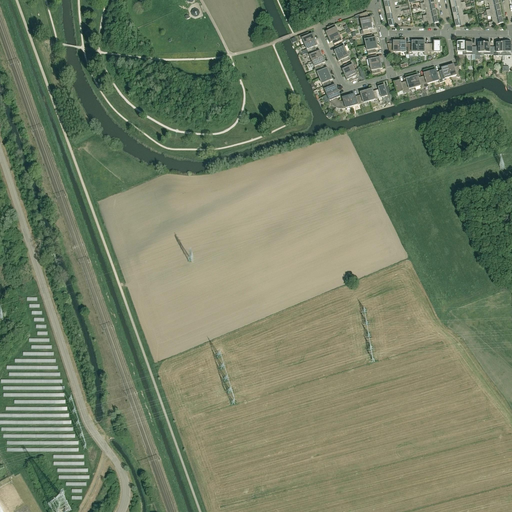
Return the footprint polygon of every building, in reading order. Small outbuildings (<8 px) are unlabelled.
[(395,6),(394,2),(398,2),(397,0),(395,0),(384,2),(385,9),(395,6)] [(461,5),(460,0),(450,3),(452,9),(466,6),(465,4),(461,5)] [(436,11),(435,4),(421,7),(421,9),(425,9),(426,13),(436,11)] [(501,11),(499,5),(489,7),(490,11),(486,12),(487,14),(501,11)] [(396,11),(395,6),(385,9),(386,15),(400,12),(400,10),(396,11)] [(463,13),(462,9),(466,8),(466,6),(452,9),(453,15),(463,13)] [(437,17),(436,11),(426,13),(427,17),(423,18),(423,20),(437,17)] [(502,17),(501,11),(487,14),(487,16),(491,15),(492,19),(502,17)] [(372,24),(371,18),(369,19),(367,12),(359,15),(362,26),(372,24)] [(398,19),(397,15),(401,14),(400,12),(386,15),(388,21),(398,19)] [(464,17),(463,13),(453,15),(454,21),(468,18),(468,16),(464,17)] [(149,23),(149,24),(150,25),(152,26),(153,26),(154,26),(156,25),(157,24),(157,23),(158,22),(157,20),(157,19),(155,18),(154,17),(152,17),(151,18),(150,19),(149,20),(149,22),(149,23)] [(439,23),(437,17),(423,20),(424,22),(428,21),(429,25),(439,23)] [(503,24),(502,17),(492,19),(493,23),(489,24),(489,27),(503,24)] [(466,25),(465,21),(469,20),(468,18),(454,21),(456,27),(466,25)] [(399,23),(398,19),(388,21),(389,27),(403,24),(403,22),(399,23)] [(371,30),(373,29),(372,24),(362,26),(363,31),(360,32),(361,35),(364,35),(372,33),(371,30)] [(338,34),(335,25),(327,28),(328,32),(326,33),(328,38),(338,34)] [(315,40),(312,35),(310,36),(309,33),(298,37),(300,41),(302,40),(305,45),(315,40)] [(342,42),(338,34),(328,38),(331,43),(333,42),(334,45),(342,42)] [(377,44),(375,38),(373,39),(372,35),(364,37),(366,46),(377,44)] [(305,45),(307,50),(302,52),(303,55),(306,54),(316,50),(315,47),(317,46),(315,40),(305,45)] [(400,53),(400,42),(394,42),(394,44),(387,44),(389,53),(400,53)] [(409,53),(409,44),(406,44),(406,42),(400,42),(400,53),(406,53),(405,55),(409,55),(409,53)] [(418,53),(418,42),(412,42),(412,44),(409,44),(409,53),(418,53)] [(428,56),(428,53),(428,44),(425,44),(425,42),(418,42),(418,53),(424,53),(424,56),(428,56)] [(442,52),(441,47),(440,47),(440,42),(434,42),(434,44),(428,44),(428,53),(440,53),(440,52),(442,52)] [(466,55),(466,53),(466,43),(465,42),(464,42),(463,42),(462,42),(460,42),(459,42),(458,42),(457,43),(457,52),(463,52),(463,55),(466,55)] [(472,49),(472,42),(466,42),(466,43),(466,53),(466,55),(472,55),(475,55),(475,49),(472,49)] [(511,45),(511,46),(511,43),(511,42),(510,42),(509,42),(507,42),(506,42),(504,42),(503,42),(502,43),(502,44),(502,53),(502,54),(502,56),(511,56),(511,53),(511,45)] [(347,52),(343,44),(335,47),(337,50),(334,51),(337,57),(347,52)] [(375,50),(378,49),(377,44),(366,46),(368,55),(376,53),(375,50)] [(484,56),(484,55),(484,44),(478,44),(478,49),(475,49),(475,55),(475,56),(484,56)] [(490,49),(490,44),(484,44),(484,55),(493,55),(493,49),(490,49)] [(502,44),(496,44),(496,49),(493,49),(493,55),(493,56),(502,56),(502,54),(502,53),(502,44)] [(322,57),(320,52),(317,53),(316,50),(306,54),(307,58),(310,57),(312,62),(322,57)] [(350,60),(347,52),(337,57),(339,62),(341,61),(342,64),(350,60)] [(381,64),(380,58),(377,59),(377,55),(368,57),(370,66),(381,64)] [(324,67),(323,64),(325,63),(322,57),(312,62),(315,69),(316,70),(324,67)] [(355,71),(351,63),(343,66),(345,69),(343,70),(345,75),(355,71)] [(380,70),(382,69),(381,64),(370,66),(372,75),(380,73),(380,70)] [(449,72),(451,78),(457,76),(457,77),(458,78),(461,77),(458,66),(455,67),(454,65),(448,67),(449,72)] [(330,74),(327,69),(325,70),(324,67),(316,70),(320,79),(330,74)] [(451,78),(449,72),(448,67),(442,69),(442,71),(439,72),(440,75),(443,83),(446,82),(445,79),(451,78)] [(443,83),(440,75),(439,72),(437,73),(436,70),(430,72),(431,78),(433,83),(439,81),(439,84),(443,83)] [(358,79),(355,71),(345,75),(347,81),(349,80),(351,83),(358,79)] [(424,86),(425,88),(428,87),(428,85),(433,83),(431,78),(430,72),(424,74),(425,76),(422,77),(423,80),(424,86)] [(331,84),(330,81),(332,80),(330,74),(320,79),(323,87),(325,87),(331,84)] [(424,86),(423,80),(422,77),(419,78),(418,76),(412,78),(414,83),(415,88),(421,87),(421,89),(425,88),(424,86)] [(415,88),(414,83),(412,78),(406,79),(407,82),(404,83),(405,86),(407,93),(410,92),(410,90),(415,88)] [(407,93),(405,86),(404,83),(401,84),(400,81),(394,83),(398,96),(404,94),(407,93)] [(337,91),(335,86),(332,87),(331,84),(325,87),(323,87),(327,96),(329,95),(337,91)] [(388,96),(384,86),(378,88),(379,90),(376,91),(378,99),(380,103),(382,102),(383,101),(382,98),(388,96)] [(370,102),(378,99),(376,91),(373,92),(372,89),(366,91),(370,102)] [(337,99),(340,97),(337,91),(329,95),(327,96),(330,102),(330,103),(331,104),(332,105),(333,106),(334,106),(335,107),(336,108),(337,106),(340,101),(339,101),(338,100),(337,99)] [(361,105),(370,102),(366,91),(360,93),(361,95),(358,96),(361,105)] [(352,107),(361,105),(358,96),(355,97),(355,95),(349,96),(352,107)] [(350,108),(352,107),(349,96),(343,98),(344,102),(343,102),(341,102),(340,102),(340,101),(337,106),(336,108),(338,109),(339,109),(340,109),(341,109),(342,109),(343,109),(345,109),(346,109),(346,111),(347,111),(350,110),(351,109),(350,108)] [(378,279),(380,285),(389,282),(387,276),(378,279)]
